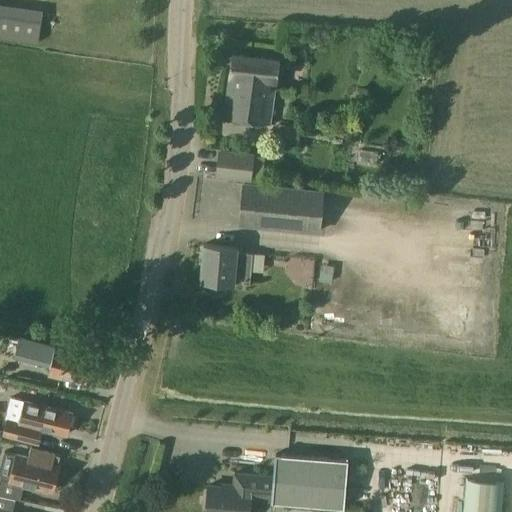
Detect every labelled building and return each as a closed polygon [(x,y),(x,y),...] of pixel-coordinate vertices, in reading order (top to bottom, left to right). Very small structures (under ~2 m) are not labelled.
[(0,36),(37,43),(42,13),(0,5),(0,36)] [(232,54),(227,91),(223,118),(270,124),(278,60),(232,54)] [(278,142),(298,145),(300,127),(280,124),(278,142)] [(359,161),(376,163),(378,151),(360,149),(359,161)] [(253,154),(218,150),(215,177),(250,182),(253,154)] [(324,190),(242,182),(238,226),(320,234),(324,190)] [(237,248),(204,245),(200,281),(234,284),(234,283),(250,285),(253,254),(237,252),(237,248)] [(333,265),(322,264),(319,282),(331,283),(333,265)] [(50,368),(48,374),(89,385),(96,359),(19,339),(14,359),(50,368)] [(72,413),(9,398),(4,418),(6,419),(1,436),(38,445),(42,429),(66,435),(72,413)] [(0,478),(52,492),(59,465),(52,464),(55,455),(30,449),(28,457),(5,451),(0,470),(0,478)] [(276,454),(274,477),(272,500),(272,502),(344,508),(348,460),(276,454)] [(272,500),(274,477),(235,473),(233,488),(208,486),(206,511),(248,511),(250,499),(258,499),(272,500)] [(462,511),(501,511),(504,482),(465,479),(462,511)]
